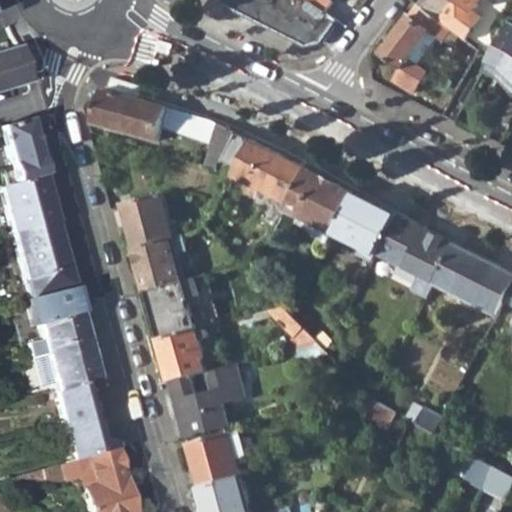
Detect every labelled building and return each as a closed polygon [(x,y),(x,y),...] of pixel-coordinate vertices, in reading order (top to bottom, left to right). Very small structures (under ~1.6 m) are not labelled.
[(225,0),(225,1),(309,45),(320,44),(337,19),(314,0),(225,0)] [(484,17),(474,10),(481,0),(420,0),(416,6),(417,7),(449,30),(456,35),(466,42),(484,17)] [(405,17),(380,52),(401,67),(396,80),(415,91),(428,71),(418,65),(435,37),(441,40),(449,30),(417,7),(409,20),(405,17)] [(501,72),(511,84),(511,19),(487,64),(501,72)] [(449,45),(456,35),(449,30),(441,40),(449,45)] [(0,87),(23,80),(17,58),(13,47),(0,50),(0,87)] [(157,141),(160,131),(167,106),(102,88),(92,122),(157,141)] [(160,131),(207,144),(212,119),(167,106),(160,131)] [(0,185),(35,176),(30,159),(33,158),(22,119),(0,125),(0,152),(4,167),(0,167),(0,185)] [(205,151),(220,159),(235,131),(214,120),(212,119),(207,144),(205,151)] [(220,159),(236,167),(251,138),(235,131),(220,159)] [(260,190),(290,205),(309,168),(251,138),(236,167),(232,174),(251,183),(247,192),(257,197),(260,190)] [(289,207),(334,231),(355,192),(309,168),(290,205),(289,207)] [(0,209),(7,234),(51,222),(38,175),(35,176),(0,185),(0,209)] [(334,231),(378,253),(398,215),(355,192),(334,231)] [(135,248),(175,237),(163,193),(123,204),(135,248)] [(398,215),(378,253),(418,274),(410,289),(427,298),(435,283),(455,244),(398,215)] [(19,278),(24,299),(27,298),(30,297),(68,287),(51,222),(7,234),(19,278)] [(135,248),(144,285),(184,274),(177,250),(187,247),(184,235),(175,237),(135,248)] [(511,274),(455,244),(435,283),(496,315),(504,301),(511,285),(511,274)] [(184,274),(144,285),(146,291),(185,280),(184,274)] [(157,333),(198,321),(193,304),(215,297),(208,274),(185,280),(146,291),(157,333)] [(82,338),(68,287),(30,297),(27,298),(24,299),(20,300),(27,328),(31,326),(35,341),(21,346),(25,358),(39,355),(38,350),(82,338)] [(319,341),(286,305),(270,309),(281,321),(282,320),(290,328),(288,329),(297,339),(295,340),(300,347),(319,341)] [(194,374),(209,370),(201,342),(207,340),(206,337),(221,327),(220,322),(218,316),(198,321),(157,333),(170,381),(194,374)] [(470,367),(482,373),(502,336),(490,330),(470,367)] [(39,355),(49,393),(93,381),(83,342),(82,338),(38,350),(39,355)] [(39,355),(25,358),(35,394),(49,393),(39,355)] [(240,361),(209,370),(214,389),(199,393),(194,374),(170,381),(185,438),(233,425),(227,403),(249,397),(240,361)] [(93,381),(49,393),(69,461),(70,460),(85,456),(112,448),(93,381)] [(396,413),(374,402),(367,418),(373,421),(388,429),(396,413)] [(408,420),(436,434),(444,418),(416,404),(408,420)] [(373,421),(367,418),(361,431),(367,434),(373,421)] [(188,444),(199,486),(241,475),(230,432),(188,444)] [(441,464),(484,490),(495,467),(454,442),(441,464)] [(79,488),(85,511),(129,511),(112,448),(85,456),(93,485),(79,488)] [(85,456),(70,460),(79,488),(93,485),(85,456)] [(59,464),(6,478),(8,488),(61,473),(59,464)] [(484,490),(507,501),(511,492),(511,475),(495,467),(484,490)] [(206,511),(251,511),(241,475),(199,486),(206,511)]
